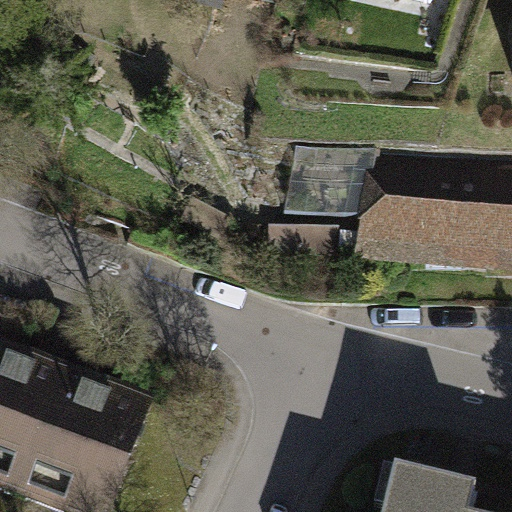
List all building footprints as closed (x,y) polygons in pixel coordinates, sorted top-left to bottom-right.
[(7,101),(0,120),(0,166),(49,184),(71,124),(7,101)] [(511,163),(367,159),(350,255),(511,269),(511,163)] [(339,250),(338,224),(276,227),(277,252),(339,250)] [(0,357),(0,484),(71,511),(114,511),(149,410),(0,357)] [(474,511),(479,491),(398,472),(387,511),(474,511)]
